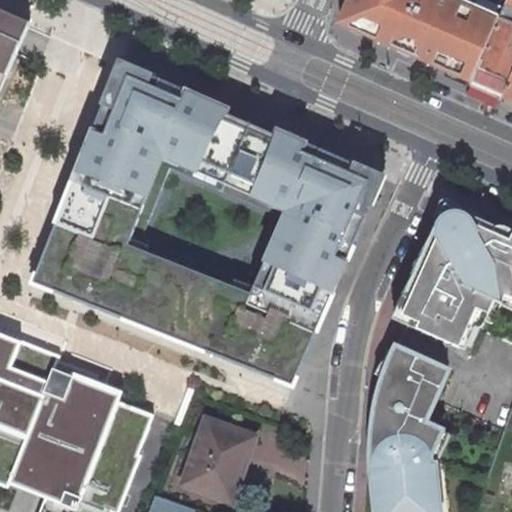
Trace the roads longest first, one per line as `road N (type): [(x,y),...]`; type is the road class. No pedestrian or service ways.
road 1 (residential): [(433,148),(362,310),(334,511)]
road 2 (primary): [(511,135),(297,40)]
road 3 (primary): [(99,0),(281,80)]
road 4 (primary): [(281,80),(433,148)]
